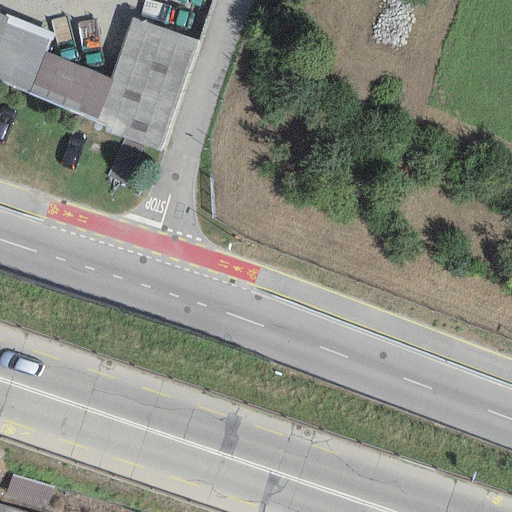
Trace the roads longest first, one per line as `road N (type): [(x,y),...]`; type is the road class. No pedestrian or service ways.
road 1 (primary): [(379,511),(0,390)]
road 2 (unclassified): [(151,278),(511,418)]
road 3 (unclassified): [(151,278),(243,0)]
road 4 (unclassified): [(0,224),(151,278)]
